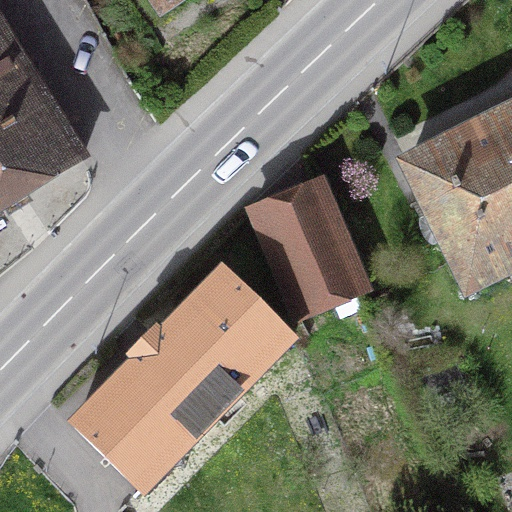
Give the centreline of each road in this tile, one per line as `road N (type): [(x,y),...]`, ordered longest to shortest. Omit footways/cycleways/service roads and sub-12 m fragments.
road 1 (primary): [(394,0),(146,232)]
road 2 (residential): [(146,232),(0,9)]
road 3 (primary): [(146,232),(0,394)]
